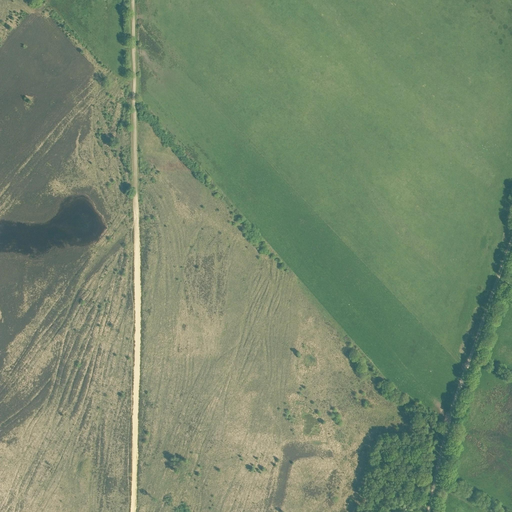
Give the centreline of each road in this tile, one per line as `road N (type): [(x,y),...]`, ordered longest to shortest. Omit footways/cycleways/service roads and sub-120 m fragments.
road 1 (track): [(132,511),(136,219)]
road 2 (track): [(511,237),(448,415),(428,511)]
road 3 (track): [(136,219),(132,0)]
